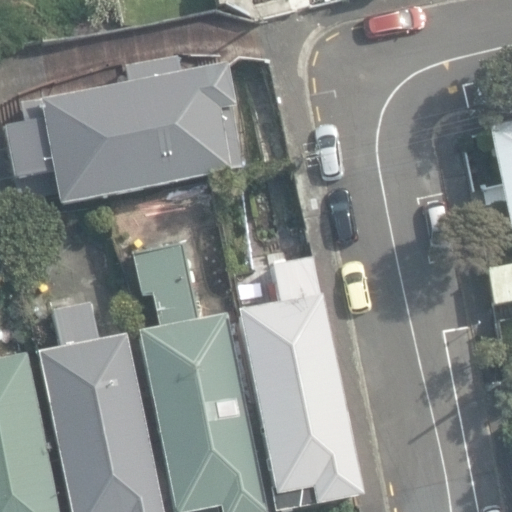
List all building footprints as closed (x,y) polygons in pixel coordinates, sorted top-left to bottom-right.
[(49,175),(56,208),(241,173),(229,111),(233,110),(225,68),(180,76),(176,58),(124,68),(128,87),(19,108),(23,128),(2,131),(12,182),(49,175)] [(511,125),(486,131),(511,255),(511,125)] [(15,241),(34,237),(29,216),(11,220),(15,241)] [(173,511),(214,511),(213,510),(217,508),(217,511),(263,511),(223,315),(195,321),(180,246),(130,259),(140,299),(149,297),(156,330),(135,336),(173,511)] [(266,501),(268,511),(283,511),(311,506),(312,509),(358,499),(308,260),(306,255),(289,259),(290,264),(270,268),(278,306),(232,316),(271,500),(266,501)] [(511,267),(486,273),(493,307),(511,302),(511,267)] [(159,511),(123,338),(94,344),(86,305),(51,312),(59,351),(43,354),(43,355),(37,356),(69,511),(159,511)] [(0,360),(0,511),(54,511),(24,356),(0,360)]
